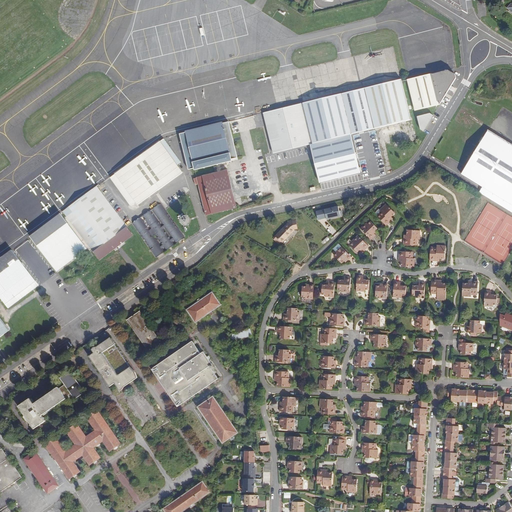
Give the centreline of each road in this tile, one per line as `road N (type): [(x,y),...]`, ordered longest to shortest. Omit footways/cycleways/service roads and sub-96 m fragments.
road 1 (residential): [(511,297),(477,271),(452,268),(300,274)]
road 2 (residential): [(300,274),(269,307),(261,334),(265,388)]
road 3 (residential): [(265,388),(275,511)]
